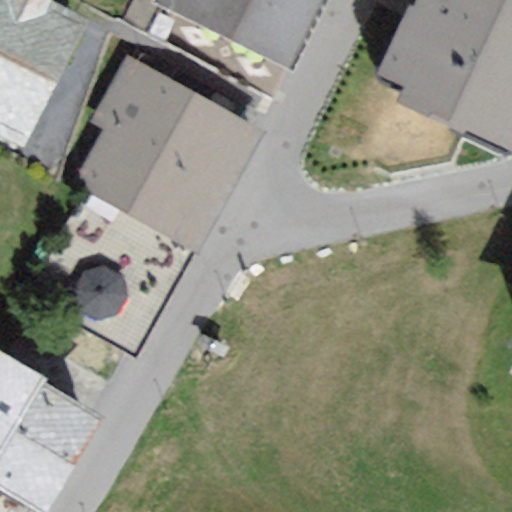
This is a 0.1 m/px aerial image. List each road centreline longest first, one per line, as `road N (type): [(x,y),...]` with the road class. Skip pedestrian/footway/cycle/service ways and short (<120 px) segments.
road 1 (residential): [(64,511),(248,212)]
road 2 (residential): [(248,212),(339,218),(511,181)]
road 3 (residential): [(248,212),(342,0)]
